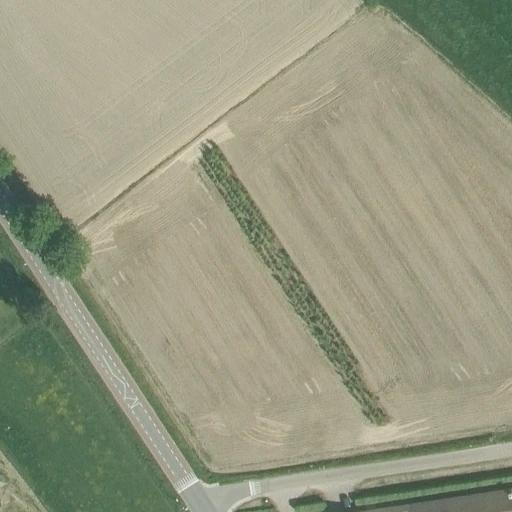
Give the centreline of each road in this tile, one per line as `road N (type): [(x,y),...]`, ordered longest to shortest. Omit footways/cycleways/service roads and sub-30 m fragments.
road 1 (unclassified): [(202,509),(0,201)]
road 2 (unclassified): [(202,509),(259,486),(511,449)]
